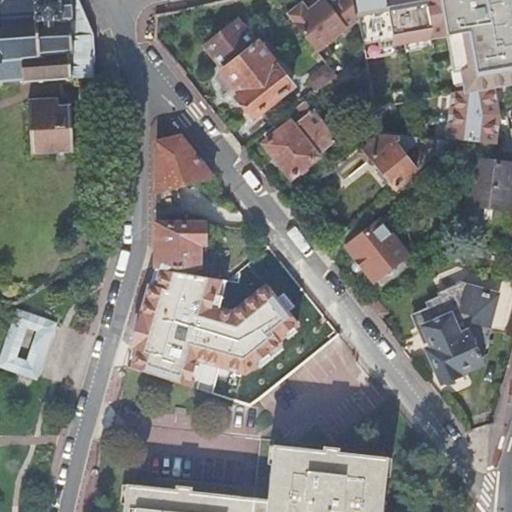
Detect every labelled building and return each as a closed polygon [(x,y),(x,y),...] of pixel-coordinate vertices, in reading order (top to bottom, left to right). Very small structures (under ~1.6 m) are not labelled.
[(93,79),(94,76),(93,64),(94,61),(93,34),(76,0),(0,0),(0,87),(3,87),(3,84),(23,83),(23,86),(27,86),(27,82),(38,82),(38,85),(43,85),(43,81),(63,80),(64,85),(76,84),(75,80),(93,79)] [(287,14),(316,51),(358,19),(354,0),(338,0),(331,6),(326,0),(322,0),(308,11),(302,3),(287,14)] [(511,0),(356,0),(367,62),(449,47),(457,93),(470,91),(472,101),(505,95),(511,93),(511,0)] [(260,111),(290,88),(292,86),(259,43),(257,44),(238,20),(205,46),(224,70),(222,71),(240,95),(236,97),(253,117),(260,111)] [(330,81),(336,76),(327,65),(308,81),(317,91),(330,81)] [(343,77),(340,73),(336,76),(330,81),(334,85),(343,77)] [(457,93),(448,94),(443,140),(452,142),(504,150),(508,118),(505,95),(472,101),(470,91),(457,93)] [(56,99),(28,101),(31,155),(74,152),(71,106),(56,107),(56,99)] [(305,101),(263,134),(269,140),(264,144),(291,177),(336,141),(305,101)] [(398,140),(398,135),(386,134),(378,133),(361,146),(359,148),(359,154),(365,162),(370,163),(373,160),(396,188),(416,171),(394,144),(398,140)] [(155,250),(155,269),(203,269),(203,223),(177,223),(177,206),(182,205),(177,187),(214,177),(180,135),(156,142),(155,250)] [(440,158),(451,159),(452,142),(443,140),(437,139),(436,154),(439,158),(440,158)] [(511,189),(511,162),(472,158),(466,203),(510,208),(511,189)] [(382,289),(414,264),(379,221),(365,232),(358,224),(340,239),(347,247),(346,248),(374,283),(376,281),(382,289)] [(155,269),(124,365),(212,394),(221,369),(246,374),(287,347),(284,342),(303,325),(267,283),(232,309),(222,307),(225,281),(155,269)] [(435,347),(427,351),(441,383),(459,375),(459,374),(482,364),(480,360),(482,359),(499,294),(464,284),(440,295),(441,299),(429,304),(431,309),(413,317),(425,343),(431,340),(435,347)] [(371,298),(365,303),(377,318),(383,313),(371,298)] [(28,315),(31,309),(28,308),(26,314),(17,311),(0,360),(0,365),(35,378),(54,324),(45,321),(47,315),(44,313),(42,319),(28,315)] [(175,489),(126,484),(122,511),(381,511),(388,458),(338,452),(338,448),(323,447),(322,451),(274,445),(267,499),(190,491),(190,487),(175,485),(175,489)]
